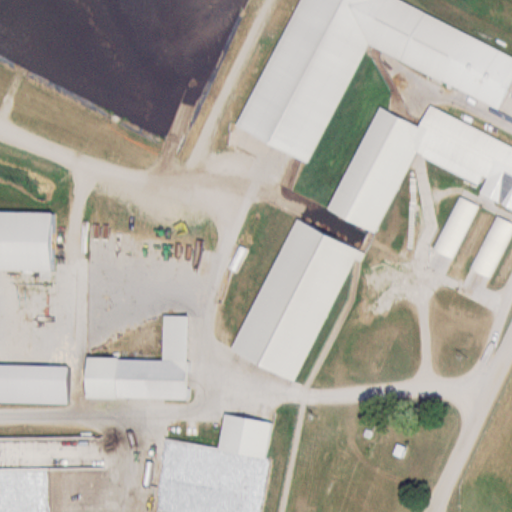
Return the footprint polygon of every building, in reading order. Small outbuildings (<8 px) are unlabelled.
[(303,0),(247,129),(321,161),(370,47),(507,106),(511,93),(511,50),(405,4),(406,0),(303,0)] [(384,231),(417,154),(483,183),(486,176),(511,187),(504,203),(511,206),(511,143),(435,109),(428,126),(384,106),(338,211),(384,231)] [(435,250),(456,259),(480,203),(459,194),(435,250)] [(0,269),(63,270),(64,212),(0,210),(0,269)] [(511,235),(511,220),(497,213),(471,268),(491,278),(511,235)] [(240,353),(302,381),(355,259),(364,262),(370,249),(299,218),(240,353)] [(198,317),(169,316),(168,360),(91,358),(90,398),(196,401),(198,317)] [(0,381),(60,382),(60,363),(0,362),(0,381)] [(230,415),(224,451),(270,459),(276,422),(230,415)] [(345,477),(340,500),(388,511),(396,511),(401,491),(345,477)]
